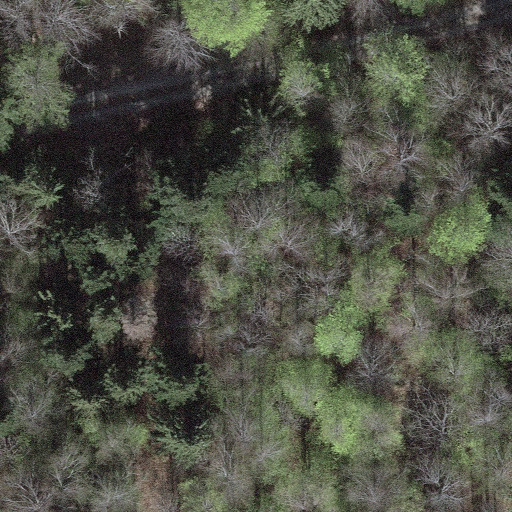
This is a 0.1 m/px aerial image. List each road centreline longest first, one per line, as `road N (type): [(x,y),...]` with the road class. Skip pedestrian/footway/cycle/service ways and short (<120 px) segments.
road 1 (track): [(0,129),(511,1)]
road 2 (track): [(0,138),(219,39),(335,0)]
